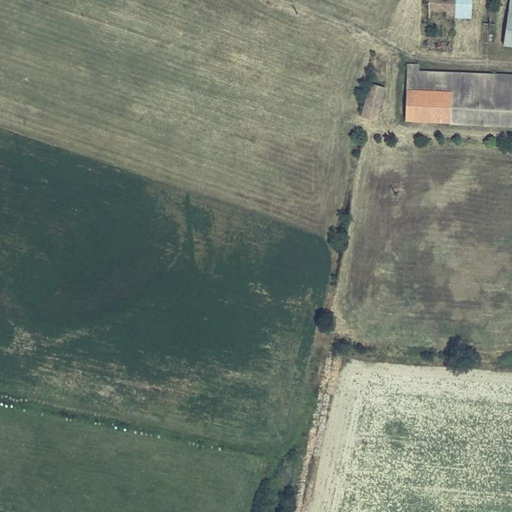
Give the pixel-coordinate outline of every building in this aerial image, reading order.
[(447,17),(453,18),(454,0),(429,0),(429,10),(447,11),(447,17)] [(454,0),(453,18),(469,19),(469,0),(454,0)] [(511,0),(509,0),(503,45),(511,46),(511,0)] [(449,122),(511,125),(511,76),(494,75),(494,76),(418,72),(407,71),(406,91),(450,93),(449,122)] [(362,116),(376,120),(384,88),(371,85),(362,116)] [(405,120),(449,122),(450,93),(406,91),(405,120)]
